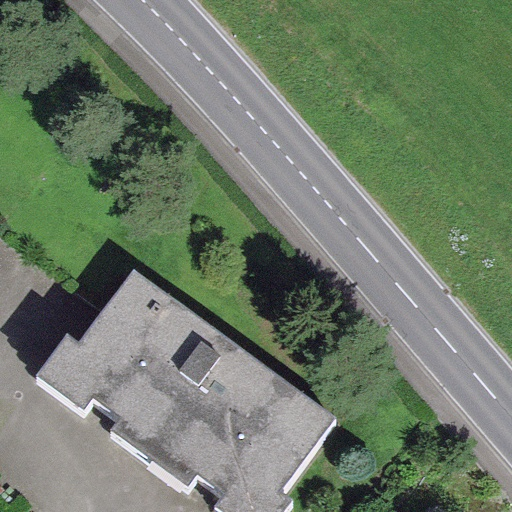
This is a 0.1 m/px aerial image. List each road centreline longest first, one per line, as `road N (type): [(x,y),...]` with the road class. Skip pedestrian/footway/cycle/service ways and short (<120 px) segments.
road 1 (primary): [(145,0),(511,422)]
road 2 (residential): [(87,511),(0,398)]
